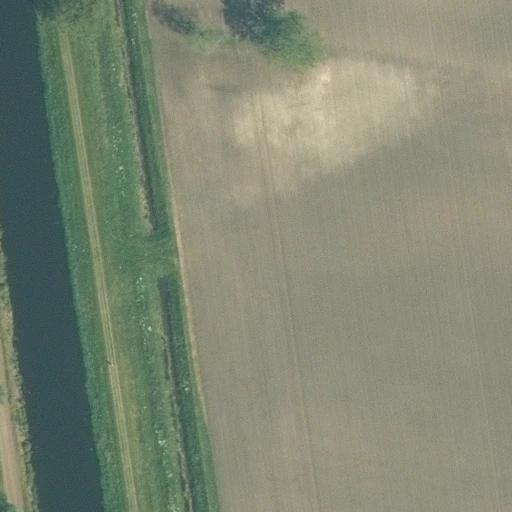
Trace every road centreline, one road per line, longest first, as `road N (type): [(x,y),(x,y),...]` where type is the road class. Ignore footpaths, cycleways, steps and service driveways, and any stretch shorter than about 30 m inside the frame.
road 1 (track): [(135,511),(61,0)]
road 2 (track): [(0,340),(23,511)]
